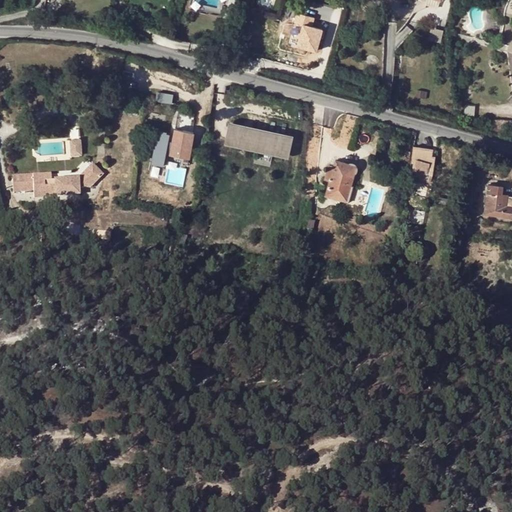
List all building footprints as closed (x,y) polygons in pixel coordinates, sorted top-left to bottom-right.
[(325,28),(313,24),(315,16),(298,10),(295,19),(304,22),(297,45),(318,52),(325,28)] [(444,30),(431,27),(428,40),(440,42),(444,30)] [(236,58),(243,60),(246,49),(239,47),(236,58)] [(115,89),(119,77),(110,74),(106,85),(115,89)] [(426,91),(417,89),(416,97),(424,99),(426,91)] [(159,91),(158,95),(165,96),(165,99),(173,100),(174,93),(159,91)] [(511,120),(493,119),(492,132),(506,136),(507,129),(511,129),(511,120)] [(293,136),(229,123),(228,125),(225,140),(233,142),(281,152),(290,153),(293,136)] [(189,159),(189,157),(194,133),(175,129),(171,150),(171,155),(189,159)] [(225,140),(224,144),(281,155),(289,157),(290,153),(281,152),(233,142),(225,140)] [(438,142),(432,140),(430,150),(436,151),(438,142)] [(188,166),(189,159),(171,155),(171,150),(165,149),(162,162),(188,166)] [(227,156),(218,154),(215,170),(225,172),(227,156)] [(428,175),(428,172),(430,163),(417,159),(416,165),(413,164),(410,177),(430,183),(432,176),(428,175)] [(336,161),(334,167),(333,170),(329,169),(326,179),(330,181),(326,196),(349,202),(353,187),(351,186),(354,174),(356,173),(357,172),(358,170),(358,168),(358,167),(356,165),(355,164),(354,163),(351,163),(350,163),(348,164),(336,161)] [(33,181),(33,175),(12,176),(13,192),(33,190),(34,198),(52,197),(80,195),(80,188),(90,188),(103,175),(92,164),(78,178),(52,180),(33,181)] [(489,184),(488,193),(485,214),(511,217),(511,205),(506,205),(507,196),(502,195),(503,186),(489,184)] [(411,209),(409,224),(426,225),(427,210),(411,209)] [(315,222),(309,221),(307,230),(313,232),(315,222)]
